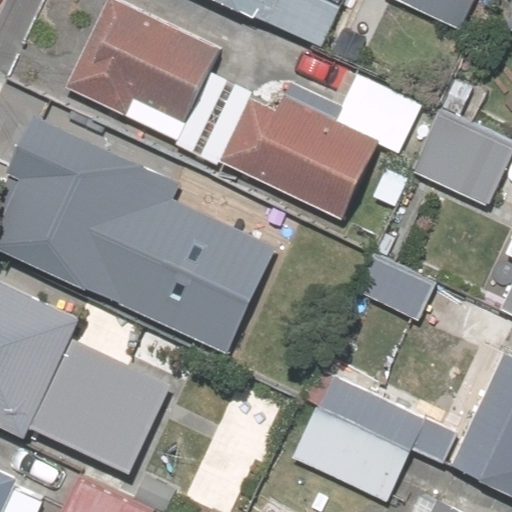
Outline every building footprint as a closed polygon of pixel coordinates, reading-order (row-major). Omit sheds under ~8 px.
[(131,0),(87,0),(49,82),(112,112),(125,84),(185,112),(219,41),(131,0)] [(193,0),(315,57),(341,1),(339,0),(193,0)] [(466,0),(374,0),(448,37),(466,0)] [(511,0),(509,0),(497,25),(511,32),(511,0)] [(392,161),(419,103),(354,72),(334,116),(271,85),(238,154),(343,205),(369,150),(392,161)] [(0,164),(16,171),(0,204),(0,257),(214,358),(275,228),(16,107),(0,141),(0,164)] [(502,144),(430,109),(398,174),(469,209),(502,144)] [(428,280),(367,245),(339,294),(400,328),(428,280)] [(511,276),(497,308),(511,314),(511,276)] [(0,281),(0,423),(115,477),(158,387),(55,339),(67,313),(0,281)] [(307,407),(397,450),(511,503),(511,363),(482,349),(445,428),(324,371),(307,407)] [(397,450),(307,407),(281,462),(372,504),(397,450)] [(147,511),(148,511),(74,471),(51,511),(147,511)] [(0,474),(0,511),(34,511),(43,495),(0,474)] [(456,511),(411,491),(400,511),(456,511)]
